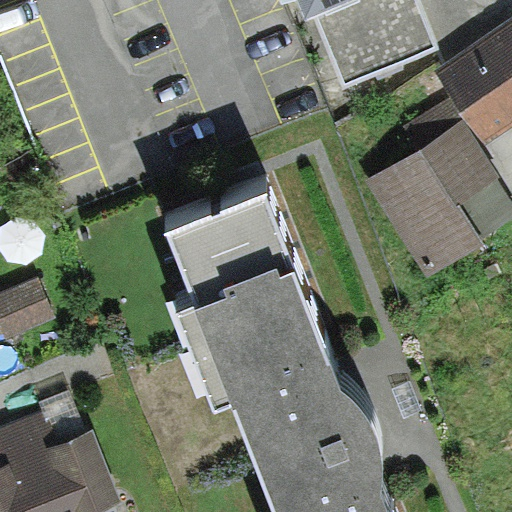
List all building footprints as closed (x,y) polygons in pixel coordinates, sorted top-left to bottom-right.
[(511,0),(314,0),(345,72),(374,60),(379,75),(403,65),(402,49),(435,35),(442,50),(511,1),(511,0)] [(436,54),(486,130),(511,112),(511,1),(442,50),(436,54)] [(497,171),(501,169),(451,91),(410,118),(423,137),(366,174),(429,272),(489,234),(486,230),(462,193),(497,171)] [(342,357),(270,164),(167,205),(193,277),(177,284),(214,385),(235,377),(287,511),(402,511),(382,461),(385,435),(379,406),(366,376),(342,357)] [(511,214),(511,194),(497,171),(462,193),(486,230),(511,214)] [(0,288),(0,320),(6,336),(58,315),(41,272),(0,288)] [(45,407),(0,425),(0,450),(25,511),(80,511),(126,493),(95,418),(85,422),(70,385),(41,397),(45,407)] [(25,511),(0,450),(0,511),(25,511)]
